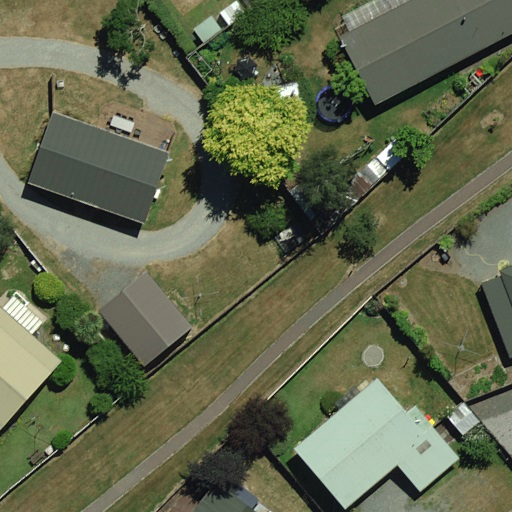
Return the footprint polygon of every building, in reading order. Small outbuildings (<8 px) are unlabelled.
[(511,0),(414,0),(343,39),(375,103),(511,33),(511,0)] [(169,154),(53,114),(29,184),(144,224),(169,154)] [(511,255),(480,266),(510,352),(511,351),(511,255)] [(148,272),(102,311),(149,366),(195,327),(148,272)] [(0,306),(0,427),(60,362),(0,306)] [(381,377),(296,448),(348,510),(433,438),(381,377)] [(266,511),(217,476),(190,511),(266,511)]
